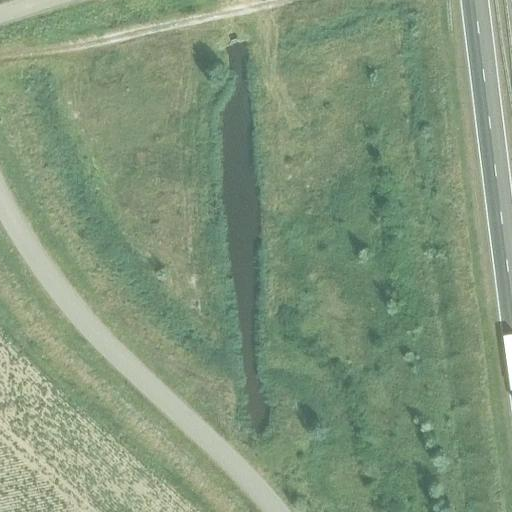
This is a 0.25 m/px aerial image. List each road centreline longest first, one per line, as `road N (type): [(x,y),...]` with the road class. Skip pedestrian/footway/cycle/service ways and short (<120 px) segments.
road 1 (unclassified): [(287,511),(65,294),(0,189)]
road 2 (trunk): [(473,0),(511,299)]
road 3 (track): [(0,55),(277,0)]
